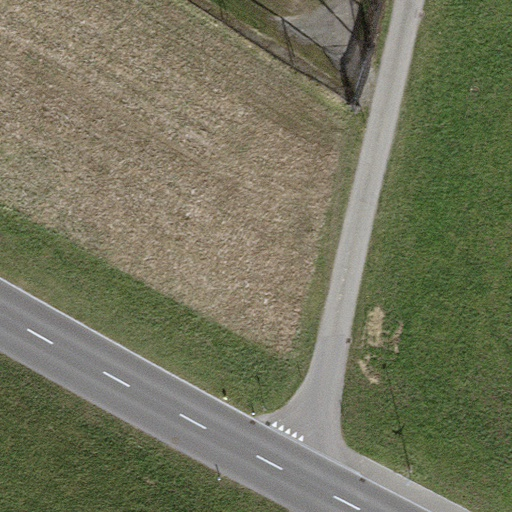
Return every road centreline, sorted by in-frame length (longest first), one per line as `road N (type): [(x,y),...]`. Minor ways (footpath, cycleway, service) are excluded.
road 1 (unclassified): [(305,480),(410,0)]
road 2 (secondary): [(0,320),(305,480)]
